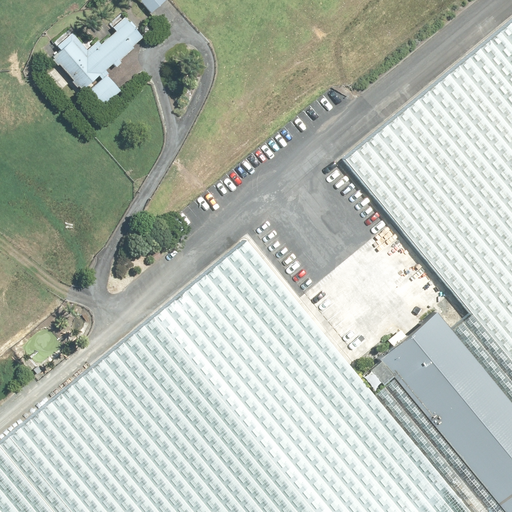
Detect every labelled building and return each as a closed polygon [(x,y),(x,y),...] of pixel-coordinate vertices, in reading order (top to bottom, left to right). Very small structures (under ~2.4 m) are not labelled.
[(167,0),(137,0),(152,15),(167,0)] [(81,43),(71,32),(45,56),(96,111),(121,89),(105,71),(145,34),(120,7),(81,43)] [(511,30),(346,169),(511,367),(511,30)] [(0,511),(470,511),(247,245),(0,450),(0,511)] [(511,511),(511,395),(435,302),(368,356),(495,511),(511,511)]
